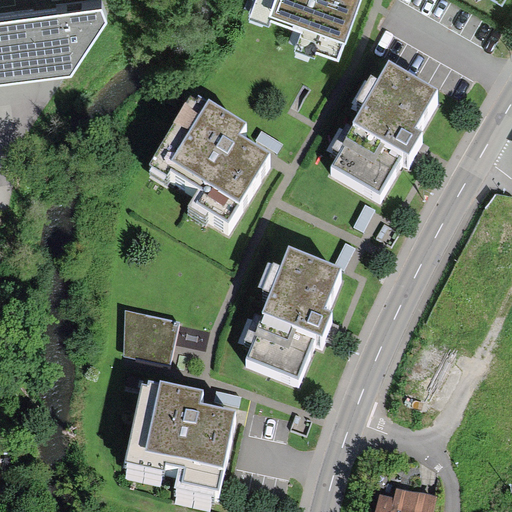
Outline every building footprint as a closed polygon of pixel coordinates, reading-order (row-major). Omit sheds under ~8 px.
[(334,46),(351,0),(247,0),(245,5),(266,13),(269,5),(299,17),(291,36),(313,44),(315,38),(334,46)] [(104,18),(101,3),(58,9),(59,11),(40,13),(0,18),(0,81),(48,75),(74,72),(104,18)] [(412,144),(435,106),(387,78),(331,171),(379,199),(399,166),(405,170),(418,147),(412,144)] [(227,234),(266,170),(235,150),(244,137),(193,105),(148,178),(166,189),(171,181),(205,202),(197,215),(227,234)] [(324,325),(339,283),(286,264),(248,368),(302,388),(316,350),(323,353),(332,328),(324,325)] [(166,371),(174,326),(123,317),(115,362),(166,371)] [(511,317),(493,360),(511,368),(511,317)] [(198,404),(142,393),(124,474),(163,482),(165,475),(181,478),(177,494),(214,502),(230,425),(195,417),(198,404)]
